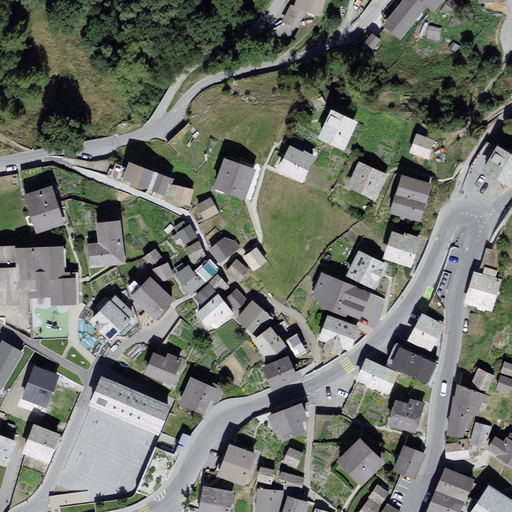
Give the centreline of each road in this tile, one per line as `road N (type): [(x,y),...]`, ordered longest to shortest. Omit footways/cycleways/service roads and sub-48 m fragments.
road 1 (tertiary): [(156,506),(238,415),(356,361),(426,277),(449,222),(466,211),(480,219)]
road 2 (residential): [(480,219),(457,295),(431,466),(408,511)]
road 3 (residential): [(148,134),(208,82),(306,59),(347,38),(386,0)]
road 4 (residential): [(33,155),(188,217),(221,270)]
road 5 (residential): [(148,134),(190,73),(262,23),(275,0)]
road 6 (residential): [(221,270),(248,296),(294,314),(316,355),(302,379)]
road 7 (residential): [(26,511),(49,486),(93,379)]
road 8 (residential): [(221,270),(260,240),(253,205),(274,144)]
road 9 (track): [(511,103),(466,128),(509,42)]
road 10 (track): [(458,212),(455,194),(467,163),(511,106)]
